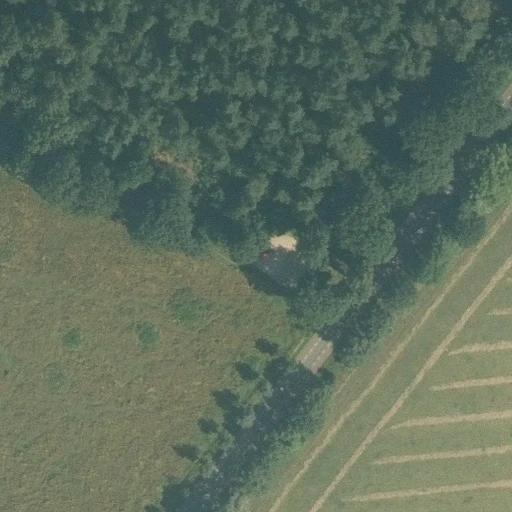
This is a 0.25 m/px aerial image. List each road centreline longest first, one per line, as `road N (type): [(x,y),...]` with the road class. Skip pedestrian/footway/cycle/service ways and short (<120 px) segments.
road 1 (secondary): [(190,511),(511,101)]
road 2 (track): [(0,150),(345,314)]
